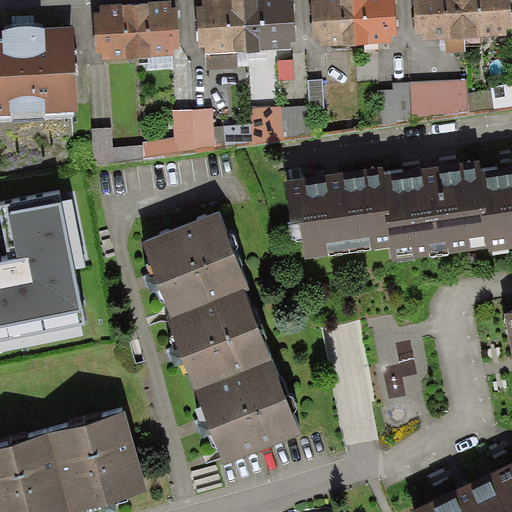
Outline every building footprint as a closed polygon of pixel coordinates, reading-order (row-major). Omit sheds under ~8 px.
[(170,0),(126,2),(127,26),(148,25),(149,52),(174,51),(174,42),(179,42),(178,6),(170,7),(170,0)] [(221,0),(200,0),(199,40),(207,40),(209,64),(222,64),(221,0)] [(244,0),(221,0),(222,64),(236,65),(235,45),(247,43),(244,0)] [(269,0),(244,0),(247,43),(271,42),(269,0)] [(269,0),(271,42),(288,42),(288,36),(294,35),(291,0),(269,0)] [(346,0),(315,0),(317,33),(323,32),(323,40),(366,38),(364,12),(347,13),(346,0)] [(346,0),(347,13),(364,12),(366,38),(389,36),(389,28),(396,28),(394,0),(346,0)] [(462,0),(417,0),(418,26),(424,26),(424,34),(464,32),(462,0)] [(462,0),(464,32),(507,31),(506,22),(511,22),(510,0),(462,0)] [(102,3),(102,12),(98,12),(99,47),(105,47),(105,54),(149,52),(148,25),(127,26),(126,2),(102,3)] [(4,31),(0,31),(0,107),(11,107),(13,119),(46,119),(47,106),(74,103),(72,30),(46,31),(45,23),(25,22),(5,24),(4,31)] [(324,77),(308,80),(310,108),(326,108),(324,77)] [(470,81),(410,84),(411,118),(471,113),(470,81)] [(411,118),(410,84),(394,85),(394,92),(379,93),(380,121),(394,118),(396,122),(411,118)] [(310,108),(283,108),(283,121),(284,137),(312,136),(310,108)] [(215,114),(195,115),(196,148),(216,147),(215,114)] [(283,121),(253,121),(255,141),(284,137),(283,121)] [(250,126),(230,127),(231,144),(251,143),(250,126)] [(112,128),(92,129),(95,164),(115,163),(112,128)] [(403,166),(383,169),(392,237),(395,250),(491,236),(480,168),(479,162),(404,174),(403,166)] [(491,236),(492,242),(511,238),(511,169),(500,171),(499,165),(480,168),(491,236)] [(383,169),(288,181),(293,216),(302,215),(306,247),(392,237),(383,169)] [(0,336),(87,319),(60,190),(0,202),(0,208),(9,254),(0,256),(0,336)] [(166,294),(173,312),(244,283),(250,281),(242,262),(236,265),(230,250),(234,249),(227,232),(229,230),(220,209),(207,214),(206,211),(198,214),(199,218),(171,230),(170,226),(160,230),(161,233),(143,241),(149,257),(156,254),(161,266),(145,273),(151,288),(166,282),(170,292),(166,294)] [(188,367),(196,386),(274,355),(265,335),(260,337),(247,308),(253,305),(244,283),(173,312),(167,314),(173,330),(179,327),(184,340),(169,346),(175,360),(189,354),(194,364),(188,367)] [(511,464),(463,486),(414,510),(414,511),(511,511),(511,309),(511,310),(511,464)] [(216,439),(223,456),(241,449),(242,453),(251,449),(251,447),(276,436),(277,441),(289,436),(288,433),(302,427),(294,406),(292,407),(285,390),(281,391),(276,378),(282,375),(274,355),(196,386),(203,403),(209,400),(213,411),(198,417),(204,431),(217,426),(221,437),(216,439)] [(70,421),(48,427),(70,508),(87,503),(85,496),(100,492),(104,508),(117,504),(113,489),(126,485),(127,491),(145,487),(124,404),(99,411),(102,419),(71,427),(70,421)] [(0,511),(41,511),(41,510),(51,508),(52,511),(53,511),(70,508),(48,427),(28,432),(29,439),(0,446),(0,511)]
